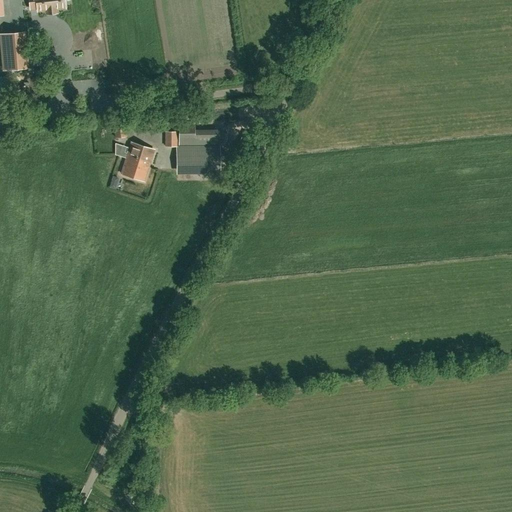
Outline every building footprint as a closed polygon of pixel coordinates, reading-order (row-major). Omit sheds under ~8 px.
[(29,0),(30,9),(37,8),(38,11),(46,10),(46,14),(57,13),(56,9),(65,8),(63,0),(29,0)] [(58,21),(59,54),(75,53),(73,20),(58,21)] [(19,33),(0,35),(1,48),(3,69),(22,68),(20,47),(19,33)] [(115,138),(126,137),(124,120),(114,121),(115,138)] [(177,132),(165,132),(165,147),(177,147),(177,132)] [(219,146),(219,133),(179,133),(179,146),(219,146)] [(127,155),(150,162),(154,150),(131,143),(127,155)] [(144,181),(150,162),(127,155),(121,174),(144,181)] [(177,168),(177,176),(220,176),(220,168),(177,168)] [(183,257),(188,244),(178,241),(174,254),(183,257)]
